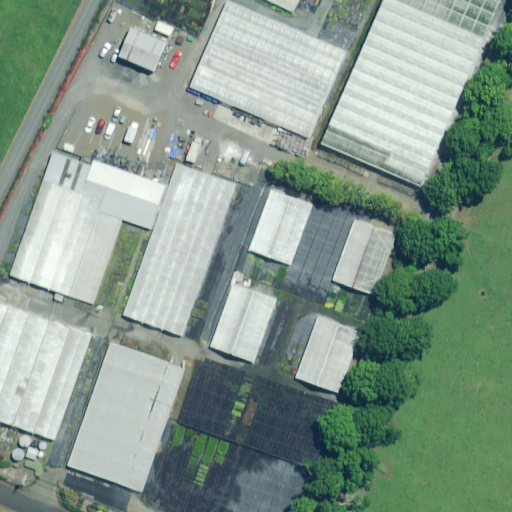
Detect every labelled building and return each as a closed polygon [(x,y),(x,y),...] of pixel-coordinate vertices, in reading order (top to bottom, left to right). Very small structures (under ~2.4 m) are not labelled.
[(511,0),(407,0),(337,155),(438,201),(511,37),(511,0)] [(245,11),(204,98),(319,152),(360,65),(245,11)] [(172,28),(157,21),(153,30),(169,36),(172,28)] [(166,43),(132,29),(119,57),(153,72),(166,43)] [(143,152),(124,145),(117,165),(136,172),(143,152)] [(68,165),(28,281),(105,307),(144,191),(68,165)] [(190,178),(141,319),(199,340),(249,198),(190,178)] [(324,209),(282,194),(259,257),(301,273),(324,209)] [(407,243),(364,228),(342,290),(385,305),(407,243)] [(243,292),(225,355),(264,366),(282,304),(243,292)] [(97,338),(4,306),(0,316),(0,422),(61,443),(97,338)] [(330,322),(306,384),(353,401),(377,339),(330,322)] [(193,377),(120,351),(76,474),(150,500),(193,377)]
